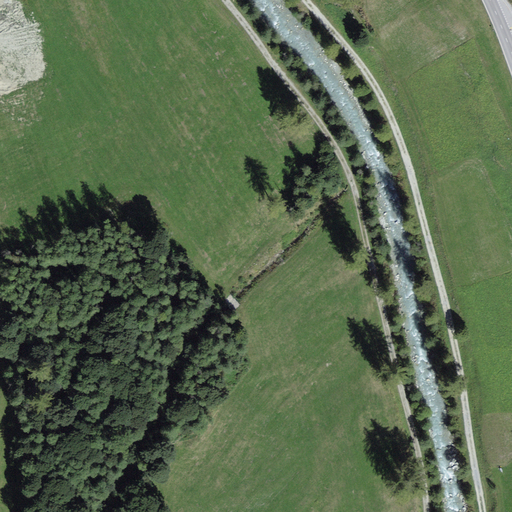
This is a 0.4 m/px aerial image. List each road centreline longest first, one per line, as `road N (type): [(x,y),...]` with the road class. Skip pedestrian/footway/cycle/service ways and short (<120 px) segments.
road 1 (track): [(225,0),(325,131),(353,185),(426,511)]
road 2 (track): [(306,0),(366,72),(402,146),(450,323),(482,511)]
road 3 (track): [(14,511),(0,243)]
